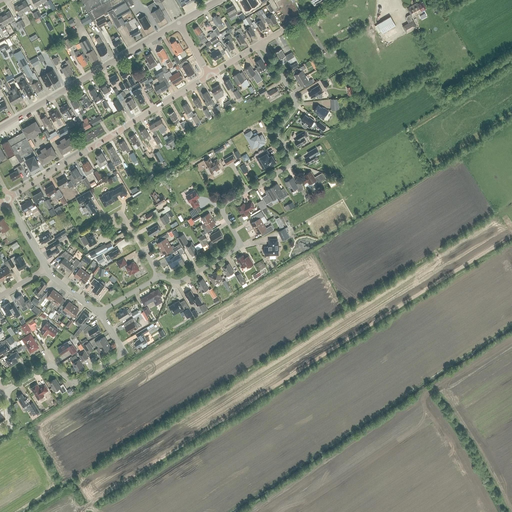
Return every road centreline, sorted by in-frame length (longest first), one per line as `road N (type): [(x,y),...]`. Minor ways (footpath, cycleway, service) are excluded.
road 1 (unclassified): [(159,276),(177,283),(237,248),(222,204),(290,163),(277,132),(296,104),(262,43)]
road 2 (unclassified): [(7,199),(209,75)]
road 3 (tertiary): [(0,129),(178,23)]
road 4 (residential): [(7,391),(49,365),(73,383),(119,358),(121,347),(99,313)]
